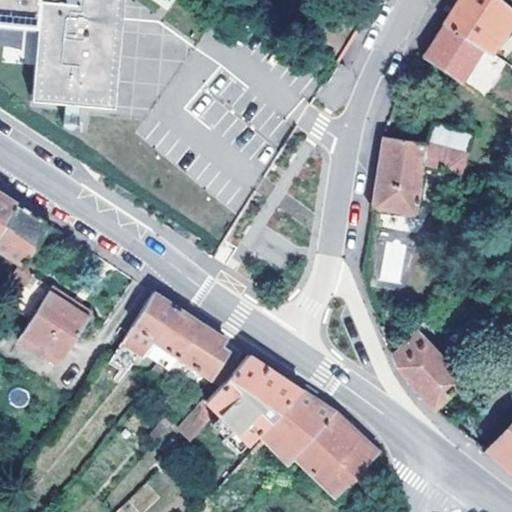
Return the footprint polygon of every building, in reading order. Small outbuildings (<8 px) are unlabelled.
[(0,0),(0,18),(38,22),(31,93),(114,102),(123,0),(0,0)] [(455,0),(438,29),(421,56),(459,84),(484,47),(493,34),(498,37),(511,17),(511,13),(497,0),(455,0)] [(489,49),(498,37),(493,34),(484,47),(489,49)] [(428,122),(422,143),(460,153),(466,133),(428,122)] [(372,181),(368,208),(411,214),(419,165),(453,176),(460,153),(422,143),(378,135),(372,181)] [(0,218),(10,203),(0,196),(0,218)] [(10,203),(0,218),(0,254),(14,264),(0,285),(6,290),(0,298),(7,304),(38,264),(25,254),(29,249),(44,225),(37,220),(10,203)] [(44,225),(29,249),(41,257),(58,233),(44,225)] [(378,280),(399,284),(408,243),(386,239),(378,280)] [(85,315),(60,300),(62,296),(46,286),(19,329),(61,354),(85,315)] [(127,326),(150,341),(172,308),(157,298),(148,292),(127,326)] [(62,296),(60,300),(85,315),(88,311),(62,296)] [(172,308),(150,341),(173,357),(195,323),(182,315),(172,308)] [(208,332),(195,323),(173,357),(209,379),(230,357),(216,347),(221,341),(208,332)] [(150,341),(127,326),(106,358),(122,368),(132,352),(138,356),(140,354),(150,341)] [(410,327),(387,350),(392,362),(428,408),(459,379),(410,327)] [(61,354),(19,329),(13,339),(54,363),(61,354)] [(150,341),(140,354),(163,369),(173,357),(150,341)] [(251,431),(296,389),(267,370),(243,355),(237,362),(215,385),(201,400),(210,410),(229,430),(221,439),(232,449),(251,431)] [(230,357),(209,379),(215,385),(237,362),(230,357)] [(287,454),(330,412),(296,389),(251,431),(256,437),(281,460),(287,454)] [(210,410),(202,418),(221,439),(229,430),(210,410)] [(346,474),(373,451),(353,432),(330,412),(287,454),(327,491),(346,474)] [(511,414),(511,415),(479,449),(511,476),(511,414)] [(354,482),(381,459),(380,457),(373,451),(346,474),(354,482)]
